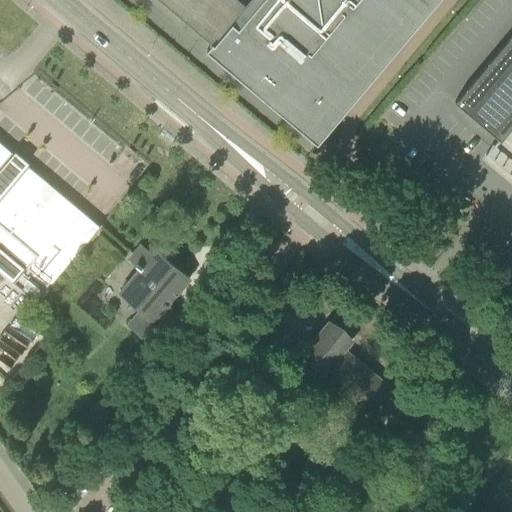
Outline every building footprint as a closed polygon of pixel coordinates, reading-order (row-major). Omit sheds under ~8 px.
[(163,0),(213,42),(214,42),(229,55),(223,62),(316,141),(434,0),(163,0)] [(511,32),(455,101),(500,139),(511,125),(511,32)] [(0,272),(36,304),(102,224),(101,224),(99,226),(0,142),(0,272)] [(153,346),(180,314),(179,313),(176,316),(165,307),(190,277),(189,276),(186,280),(154,253),(157,249),(156,249),(152,253),(141,244),(128,261),(138,269),(119,293),(141,311),(128,326),(153,346)] [(367,411),(387,386),(343,349),(351,340),(329,322),(289,370),(310,387),(322,374),(367,411)]
